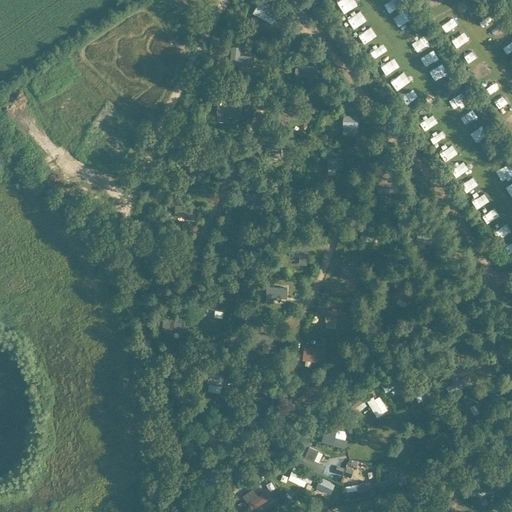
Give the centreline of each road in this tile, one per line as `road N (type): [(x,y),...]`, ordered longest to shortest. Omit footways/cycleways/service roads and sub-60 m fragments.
road 1 (track): [(169,511),(160,399),(113,263),(151,145),(197,39),(224,0)]
road 2 (track): [(487,274),(224,447),(168,473)]
road 3 (unknown): [(290,324),(343,185),(384,122)]
road 4 (track): [(511,419),(397,497),(338,509)]
